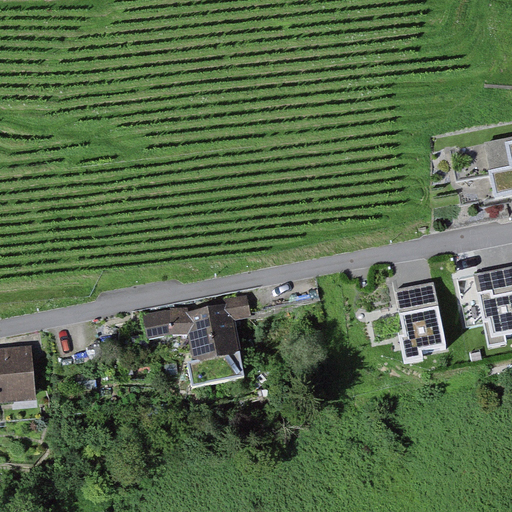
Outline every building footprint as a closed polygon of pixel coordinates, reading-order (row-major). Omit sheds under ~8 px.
[(500,199),(511,196),(511,140),(489,145),(500,199)] [(511,268),(478,275),(486,323),(492,322),(495,337),(511,334),(511,268)] [(438,283),(398,291),(406,337),(401,338),(405,362),(424,359),(422,352),(450,347),(438,283)] [(196,340),(209,394),(259,382),(247,327),(261,324),(256,302),(157,325),(162,348),(196,340)] [(0,349),(0,402),(30,399),(24,347),(0,349)]
